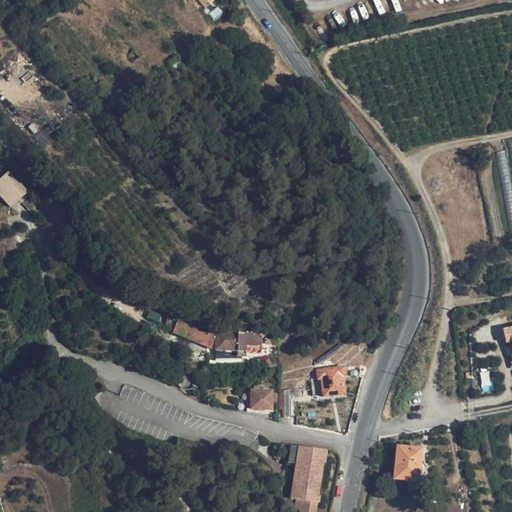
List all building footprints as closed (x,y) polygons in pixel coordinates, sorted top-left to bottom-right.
[(183,66),(177,58),(169,64),(174,72),(183,66)] [(25,182),(9,165),(0,173),(0,193),(6,200),(25,182)] [(146,318),(165,325),(167,317),(170,311),(151,304),(146,318)] [(167,317),(165,325),(174,328),(176,321),(167,317)] [(142,337),(145,329),(130,321),(122,334),(131,335),(139,335),(142,337)] [(176,321),(174,328),(172,333),(215,351),(215,337),(176,321)] [(511,329),(503,331),(507,344),(511,343),(511,329)] [(215,333),(215,337),(215,351),(233,352),(239,347),(261,347),(261,337),(253,337),(253,334),(215,333)] [(345,377),(344,366),(317,370),(318,381),(321,381),(323,398),(344,396),(342,378),(345,377)] [(273,411),(273,391),(250,390),(250,410),(273,411)] [(290,390),(278,391),(278,418),(291,417),(290,390)] [(301,500),(300,510),(299,511),(315,511),(317,503),(319,502),(325,451),(290,446),(288,463),(294,465),(291,498),(297,499),(301,500)] [(421,450),(398,448),(395,479),(410,481),(409,490),(425,491),(427,465),(421,464),(421,450)]
